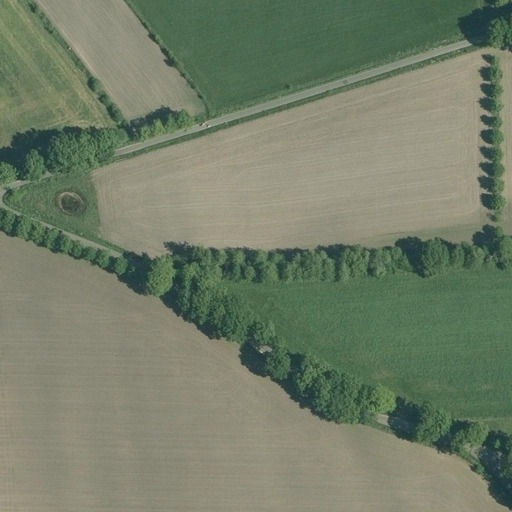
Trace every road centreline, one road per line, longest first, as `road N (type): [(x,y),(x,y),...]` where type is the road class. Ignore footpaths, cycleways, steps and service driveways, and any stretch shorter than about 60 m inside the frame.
road 1 (unclassified): [(0,190),(511,34)]
road 2 (unclassified): [(441,439),(379,423),(320,393),(177,287),(0,208)]
